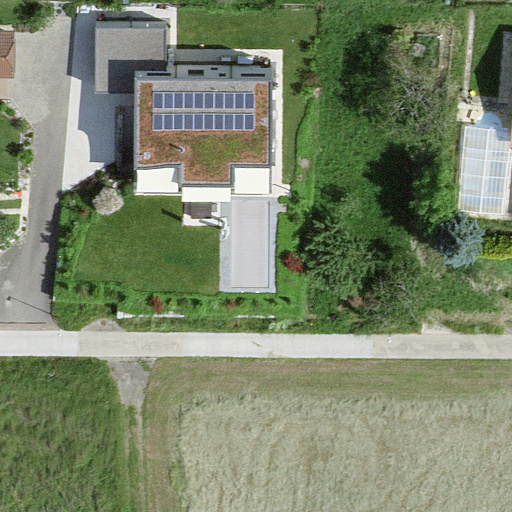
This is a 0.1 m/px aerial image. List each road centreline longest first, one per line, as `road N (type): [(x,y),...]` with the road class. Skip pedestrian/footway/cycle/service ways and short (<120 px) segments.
road 1 (residential): [(511,344),(0,341)]
road 2 (unknown): [(0,306),(23,31)]
